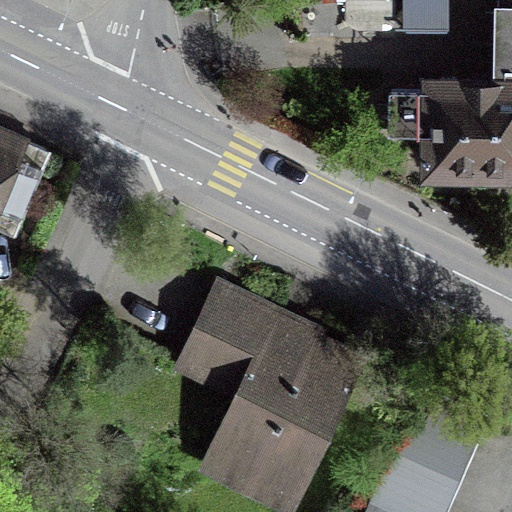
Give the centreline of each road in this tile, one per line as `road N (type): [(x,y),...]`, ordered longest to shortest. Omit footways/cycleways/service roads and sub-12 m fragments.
road 1 (tertiary): [(511,300),(126,112)]
road 2 (residential): [(0,435),(121,151),(126,112)]
road 3 (tertiary): [(126,112),(0,51)]
